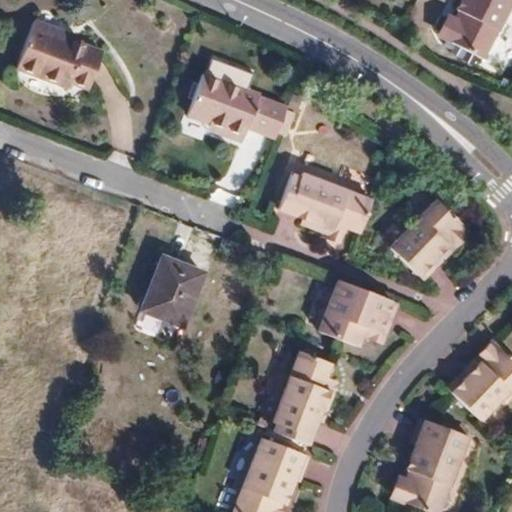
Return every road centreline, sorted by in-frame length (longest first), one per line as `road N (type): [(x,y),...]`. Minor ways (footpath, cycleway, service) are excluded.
road 1 (residential): [(511,273),(385,402),(346,464),(336,511)]
road 2 (residential): [(0,138),(236,225)]
road 3 (tertiary): [(237,0),(335,45),(431,114)]
road 4 (unknown): [(295,239),(472,313)]
road 5 (tertiary): [(431,114),(463,162),(511,209)]
